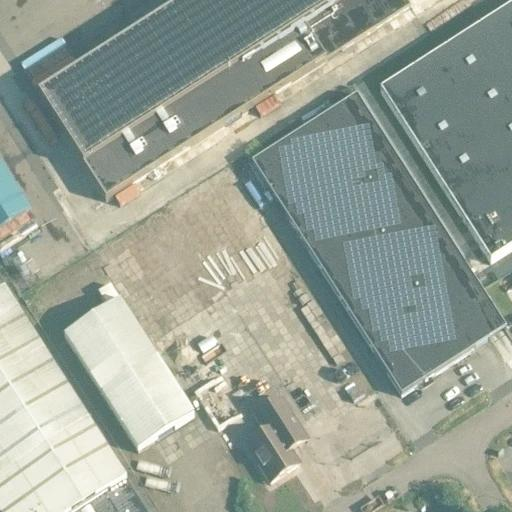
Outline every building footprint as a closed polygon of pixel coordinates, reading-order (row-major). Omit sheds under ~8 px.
[(213,134),(252,109),(326,61),(323,56),(337,46),(341,52),(410,8),(405,1),(406,0),(191,0),(39,98),(105,202),(213,134)] [(490,264),(511,250),(511,6),(379,92),(490,264)] [(401,397),(496,337),(505,330),(356,97),(346,104),(251,164),(401,397)] [(97,293),(108,310),(64,338),(137,453),(193,417),(109,286),(97,293)] [(144,511),(18,313),(4,291),(0,293),(0,473),(24,511),(144,511)] [(360,364),(339,374),(349,396),(370,386),(360,364)] [(307,442),(281,400),(254,417),(265,434),(245,447),(270,485),(299,466),(290,452),(307,442)] [(327,449),(344,440),(338,430),(321,439),(327,449)]
